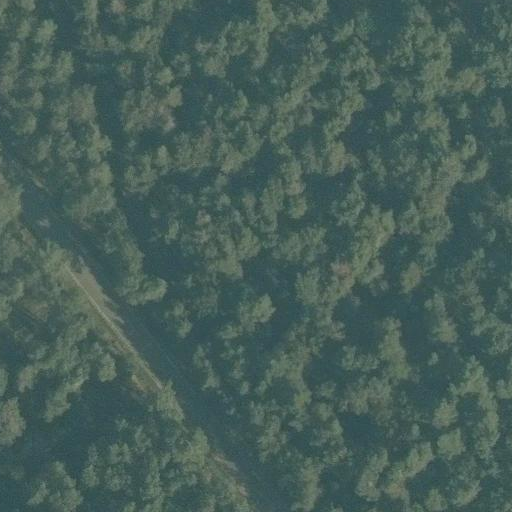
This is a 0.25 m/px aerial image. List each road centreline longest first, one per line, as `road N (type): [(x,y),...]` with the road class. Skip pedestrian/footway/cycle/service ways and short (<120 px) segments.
road 1 (track): [(51,0),(183,315),(183,345),(0,503)]
road 2 (unclassified): [(0,165),(271,511)]
